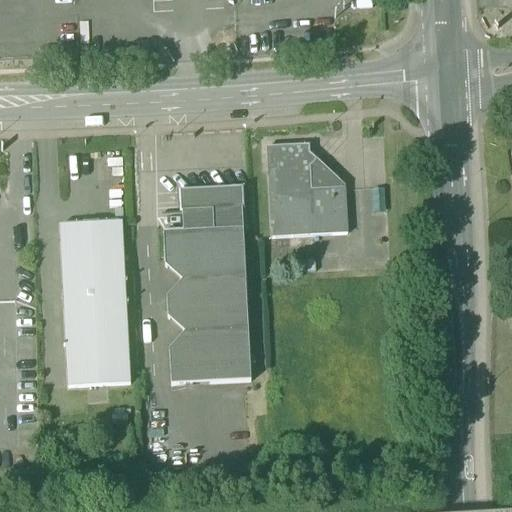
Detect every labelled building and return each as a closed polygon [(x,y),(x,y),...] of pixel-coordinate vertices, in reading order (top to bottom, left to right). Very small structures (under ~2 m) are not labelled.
[(309,149),(267,151),(272,242),(347,238),(345,192),(312,193),(310,170),(316,163),(310,157),(309,149)] [(241,194),(182,197),(183,215),(182,215),(183,235),(183,236),(243,233),(242,212),(241,194)] [(122,226),(60,229),(68,391),(130,388),(122,226)] [(243,233),(183,236),(183,235),(163,236),(165,269),(182,284),(182,285),(183,284),(246,281),(243,233)] [(246,281),(183,284),(182,285),(182,284),(167,301),(168,321),(184,336),(185,337),(185,336),(248,333),(246,281)] [(248,333),(185,336),(185,337),(184,336),(169,353),(171,389),(251,385),(248,333)]
